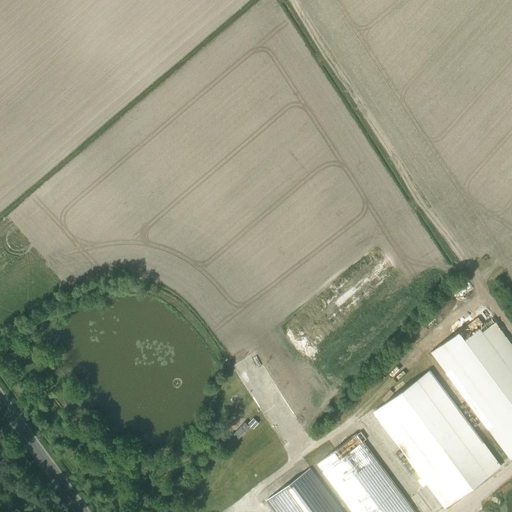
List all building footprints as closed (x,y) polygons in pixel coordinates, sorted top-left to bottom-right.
[(434,368),(374,405),(438,507),(497,469),(434,368)] [(253,418),(249,423),(254,428),(258,423),(253,418)] [(244,422),(240,426),(244,430),(248,426),(244,422)] [(267,499),(276,511),(342,511),(309,468),(267,499)] [(289,472),(261,492),(265,497),(293,477),(289,472)]
